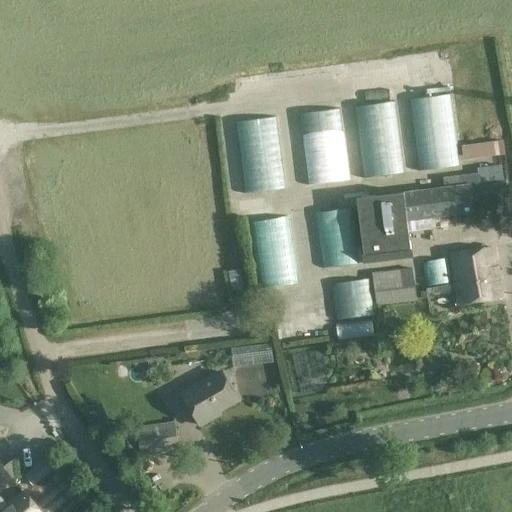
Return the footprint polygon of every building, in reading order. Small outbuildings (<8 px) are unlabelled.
[(323,86),(323,96),(342,95),(341,85),(323,86)] [(410,102),(419,173),(460,168),(451,96),(410,102)] [(355,108),(364,180),(405,174),(396,103),(355,108)] [(341,110),(300,115),(309,187),(350,181),(341,110)] [(277,118),(236,123),(245,195),(286,190),(277,118)] [(460,147),(463,161),(504,155),(502,141),(460,147)] [(242,186),(237,146),(225,147),(230,188),(242,186)] [(478,173),(442,178),(444,189),(446,188),(470,185),(473,209),(509,204),(506,181),(504,181),(502,165),(477,168),(478,173)] [(444,189),(404,194),(407,221),(470,214),(470,210),(473,209),(470,185),(446,188),(444,189)] [(404,194),(357,200),(365,262),(411,256),(407,221),(404,194)] [(355,207),(316,212),(323,269),(363,264),(355,207)] [(249,223),(257,291),(297,286),(288,218),(249,223)] [(226,264),(237,261),(232,247),(222,250),(226,264)] [(494,248),(451,255),(460,306),(503,299),(494,248)] [(452,283),(449,259),(428,262),(423,266),(426,287),(452,283)] [(239,271),(230,273),(233,286),(243,283),(239,271)] [(416,299),(413,273),(373,278),(373,279),(372,280),(375,304),(416,299)] [(375,304),(372,280),(338,284),(333,288),(337,321),(377,316),(375,304)] [(334,320),(333,293),(322,293),(323,320),(334,320)] [(337,325),(339,344),(376,339),(374,320),(337,325)] [(270,344),(231,349),(234,368),(273,362),(270,344)] [(222,373),(183,395),(201,427),(215,419),(214,417),(239,403),(222,373)] [(99,396),(88,400),(100,430),(111,426),(99,396)] [(177,424),(138,429),(142,457),(181,452),(177,424)] [(136,428),(125,429),(128,455),(139,453),(136,428)] [(34,486),(60,464),(52,454),(25,476),(34,486)] [(0,511),(39,511),(25,495),(9,508),(0,497),(0,511)]
